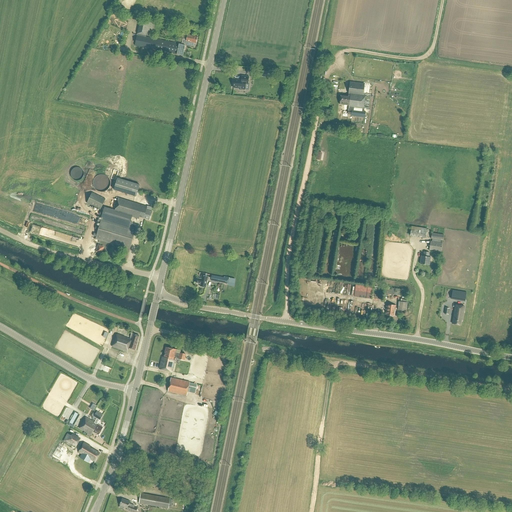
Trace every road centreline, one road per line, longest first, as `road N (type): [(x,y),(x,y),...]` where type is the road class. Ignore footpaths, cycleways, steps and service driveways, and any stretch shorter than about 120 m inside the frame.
road 1 (track): [(285,321),(288,254),(328,67),(351,50),(428,54),(443,0)]
road 2 (tertiary): [(511,356),(204,308),(157,293)]
road 3 (secondary): [(160,277),(223,0)]
road 4 (track): [(511,390),(332,361)]
road 5 (unclassified): [(160,277),(67,256),(0,229)]
road 6 (tertiary): [(134,391),(92,379),(0,326)]
road 7 (secondary): [(94,511),(134,391)]
